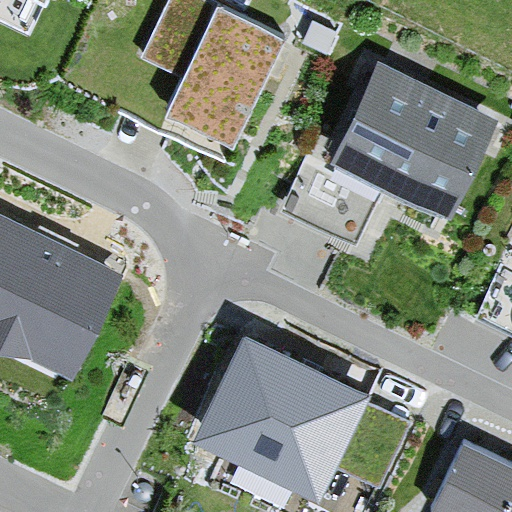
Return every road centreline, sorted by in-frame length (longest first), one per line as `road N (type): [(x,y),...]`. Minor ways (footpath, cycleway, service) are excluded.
road 1 (residential): [(203,265),(511,407)]
road 2 (residential): [(80,511),(122,443),(203,265)]
road 3 (residential): [(203,265),(139,198),(0,131)]
